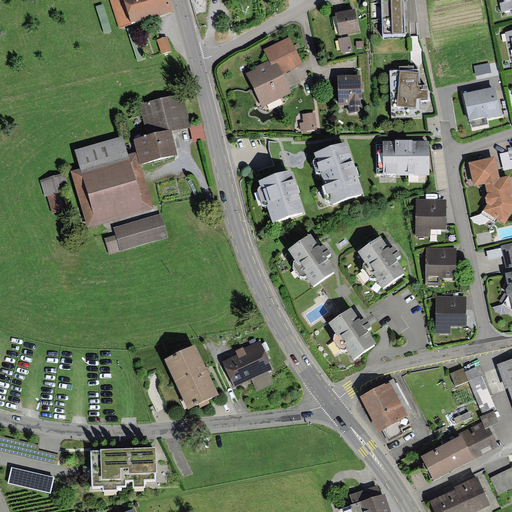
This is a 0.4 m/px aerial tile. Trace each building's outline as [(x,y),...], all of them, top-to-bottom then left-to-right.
[(109,0),(119,29),(153,19),(154,20),(174,14),(169,0),(109,0)] [(404,0),(381,0),(383,38),(406,37),(404,0)] [(511,0),(503,0),(504,3),(500,4),(501,13),(511,11),(511,0)] [(356,11),(335,15),(340,37),(360,33),(356,11)] [(167,37),(157,41),(162,55),(172,52),(167,37)] [(350,37),(338,40),(342,54),(353,52),(350,37)] [(256,71),(247,75),(263,107),(291,94),(282,76),(303,66),(290,38),(264,51),(269,62),(255,68),(256,71)] [(399,72),(390,73),(392,120),(422,118),(421,102),(428,102),(428,88),(421,88),(420,72),(413,72),(413,68),(399,69),(399,72)] [(362,77),(338,78),(339,107),(348,107),(349,115),(359,115),(363,110),(362,77)] [(495,89),(463,96),(470,124),(501,117),(495,89)] [(183,95),(139,105),(148,138),(172,132),(172,134),(190,129),(192,128),(191,125),(183,95)] [(301,133),(317,131),(315,113),(302,115),(303,123),(300,124),(301,133)] [(192,128),(190,129),(193,143),(207,141),(203,122),(191,125),(192,128)] [(148,138),(134,141),(137,153),(141,167),(178,157),(172,134),(172,132),(148,138)] [(80,170),(71,173),(88,230),(154,210),(141,167),(137,153),(128,156),(123,138),(75,152),(80,170)] [(430,143),(383,143),(383,146),(377,146),(377,175),(383,175),(383,177),(430,177),(430,143)] [(347,146),(315,157),(332,208),(365,198),(347,146)] [(500,155),(504,172),(511,169),(511,148),(508,149),(509,153),(500,155)] [(495,158),(468,165),(474,189),(485,186),(487,196),(485,200),(487,205),(482,213),(505,227),(511,215),(511,188),(509,177),(500,179),(495,158)] [(291,173),(259,184),(273,226),(305,216),(291,173)] [(70,191),(65,175),(41,182),(45,198),(47,198),(52,215),(73,209),(68,192),(70,191)] [(447,200),(416,201),(416,237),(431,237),(431,231),(447,231),(447,200)] [(162,216),(114,229),(115,236),(105,239),(109,255),(168,239),(162,216)] [(311,238),(288,253),(313,290),(336,274),(327,261),(332,258),(324,248),(320,251),(311,238)] [(381,240),(358,256),(384,292),(406,276),(397,263),(402,260),(395,250),(390,253),(381,240)] [(511,300),(511,303),(511,243),(500,246),(507,274),(509,273),(510,275),(506,276),(509,288),(506,292),(507,297),(511,300)] [(457,249),(426,249),(426,287),(441,287),(441,280),(457,280),(457,249)] [(467,297),(436,297),(436,335),(451,335),(451,328),(467,328),(467,297)] [(351,311),(329,326),(354,363),(376,348),(367,334),(372,331),(365,321),(360,324),(351,311)] [(238,356),(222,364),(235,390),(252,382),(257,393),(274,385),(268,373),(274,371),(260,342),(257,343),(251,346),(243,350),(244,352),(237,355),(238,356)] [(196,348),(165,363),(189,413),(220,398),(196,348)] [(511,361),(496,367),(505,391),(508,389),(511,399),(511,361)] [(477,368),(465,373),(484,416),(480,418),(486,430),(500,424),(494,413),(497,412),(482,377),(480,377),(477,368)] [(465,373),(464,369),(450,374),(456,388),(469,382),(465,373)] [(359,400),(379,436),(383,434),(389,445),(405,436),(402,429),(410,425),(407,419),(408,418),(407,417),(412,414),(394,381),(359,400)] [(462,438),(421,460),(434,484),(474,462),(474,461),(499,448),(496,442),(499,440),(488,420),(460,435),(462,438)] [(40,446),(0,437),(0,453),(58,466),(60,456),(39,451),(40,446)] [(156,451),(91,453),(92,490),(103,490),(103,494),(118,493),(118,490),(128,490),(127,485),(133,484),(133,490),(145,490),(145,483),(157,483),(156,451)] [(9,484),(51,495),(55,479),(13,468),(9,484)] [(511,468),(490,478),(498,496),(511,488),(511,468)] [(455,492),(430,503),(434,511),(480,511),(491,507),(478,478),(454,489),(455,492)] [(378,487),(349,496),(353,507),(339,511),(390,511),(385,496),(382,497),(378,487)]
